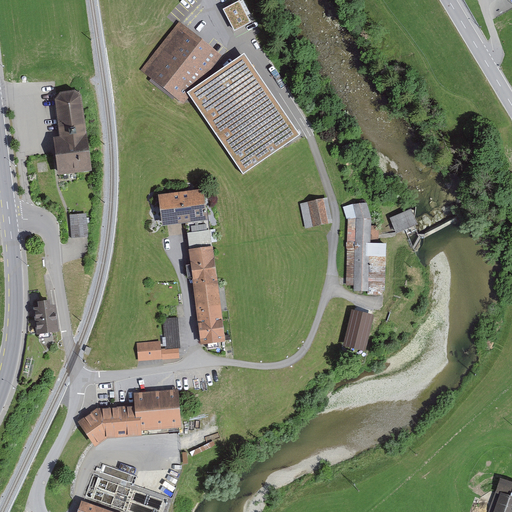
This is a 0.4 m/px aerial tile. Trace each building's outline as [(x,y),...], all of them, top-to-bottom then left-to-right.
[(233,34),(250,25),(238,3),(221,13),(233,34)] [(180,104),(219,59),(181,26),(141,71),(180,104)] [(189,99),(241,177),(297,140),(245,62),(189,99)] [(56,96),(63,138),(86,134),(80,92),(74,88),(61,90),(56,96)] [(91,166),(86,134),(63,138),(55,139),(60,171),(91,166)] [(163,221),(207,217),(204,189),(161,193),(163,221)] [(323,198),(303,202),(309,228),(329,223),(323,198)] [(387,293),(386,243),(370,243),(371,219),(367,203),(344,207),(347,220),(346,286),(353,285),(354,293),(387,293)] [(411,210),(391,218),(398,235),(418,227),(411,210)] [(88,213),(70,214),(72,238),(89,237),(88,213)] [(200,344),(225,342),(213,229),(188,232),(200,344)] [(57,302),(33,305),(37,336),(60,334),(57,302)] [(353,311),(344,347),(367,352),(375,316),(353,311)] [(165,348),(180,348),(179,318),(164,319),(165,348)] [(136,343),(137,365),(177,363),(177,351),(160,352),(159,342),(136,343)] [(81,423),(95,443),(107,435),(142,432),(179,429),(178,392),(136,394),(137,406),(98,411),(81,423)] [(511,511),(511,484),(498,480),(486,511),(511,511)] [(104,511),(78,502),(74,511),(104,511)]
